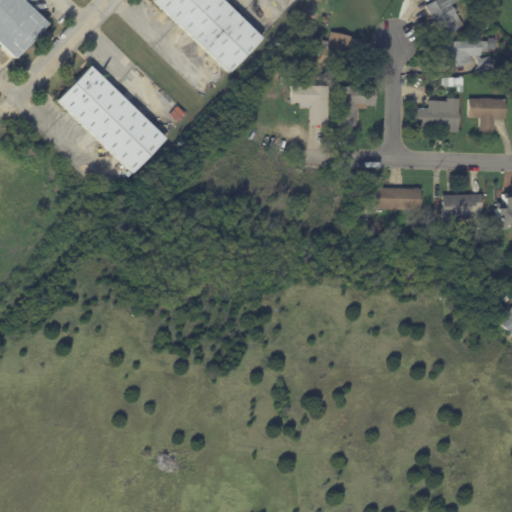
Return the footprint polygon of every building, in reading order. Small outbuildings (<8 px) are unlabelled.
[(0,0),(21,0),(48,25),(14,60),(0,46),(0,0)] [(221,0),(262,39),(229,74),(153,1),(153,0),(221,0)] [(423,5),(431,0),(456,0),(449,4),(450,6),(452,5),(455,10),(453,11),(461,25),(440,37),(432,23),(431,24),(427,16),(429,15),(423,5)] [(497,0),(490,8),(484,3),(486,0),(497,0)] [(305,23),(300,29),(296,26),(300,20),(305,23)] [(289,33),(293,28),(298,32),(293,37),(289,33)] [(352,38),(345,69),(317,63),(322,41),(328,42),(330,33),(352,38)] [(481,72),(479,61),(475,56),(472,56),(472,64),(465,64),(465,67),(445,68),(445,56),(443,56),(443,47),(444,47),(444,42),(482,41),(482,42),(490,41),(490,52),(483,53),(483,56),(481,56),(483,59),(492,57),(495,69),(481,72)] [(164,139),(165,140),(132,175),(57,102),(90,67),(164,139)] [(330,87),(328,127),(309,126),(309,108),(300,107),(300,104),(292,104),(293,86),(330,87)] [(357,126),(339,126),(339,87),(376,87),(376,106),(367,106),(367,109),(357,110),(357,126)] [(443,131),(443,129),(431,128),(431,127),(411,127),(412,108),(425,108),(425,101),(443,101),(443,99),(456,99),(455,133),(443,133),(443,131)] [(504,119),(495,119),(495,133),(481,133),(481,118),(469,118),(470,99),(494,99),(507,100),(506,119),(504,119)] [(372,208),(372,187),(410,188),(410,187),(414,187),(414,188),(417,188),(416,209),(372,208)] [(511,193),(511,229),(499,230),(496,194),(502,194),(502,192),(506,191),(506,193),(511,193)] [(439,208),(438,195),(477,193),(478,211),(472,211),(472,217),(457,218),(457,225),(439,226),(439,208)] [(511,337),(495,321),(511,304),(511,337)] [(208,500),(208,511),(241,511),(241,499),(208,500)]
